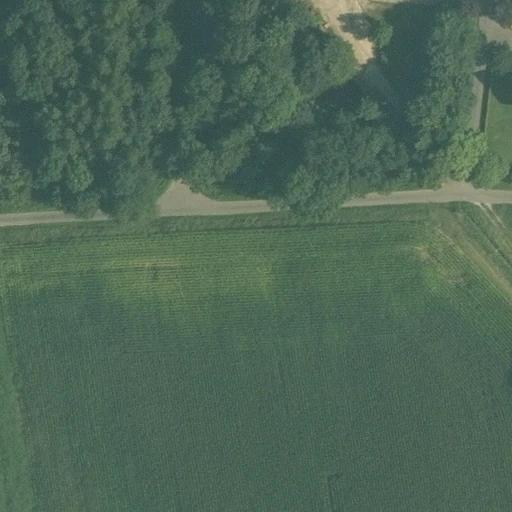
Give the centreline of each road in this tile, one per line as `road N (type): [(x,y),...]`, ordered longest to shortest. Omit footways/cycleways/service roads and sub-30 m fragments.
road 1 (unclassified): [(181,211),(511,197)]
road 2 (unclassified): [(182,0),(181,211)]
road 3 (unclassified): [(0,222),(181,211)]
